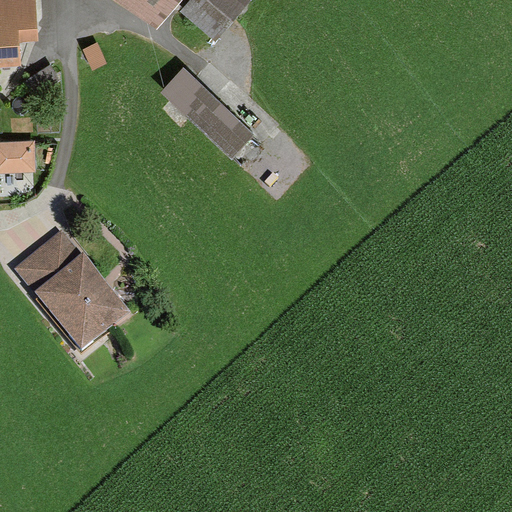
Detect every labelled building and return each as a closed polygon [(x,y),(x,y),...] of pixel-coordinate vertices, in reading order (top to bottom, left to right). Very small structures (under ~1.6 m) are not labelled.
[(0,0),(0,67),(21,66),(20,44),(39,43),(35,0),(0,0)] [(122,0),(158,30),(182,0),(122,0)] [(251,0),(189,0),(180,12),(217,42),(252,0),(251,0)] [(184,68),(161,92),(230,158),(253,133),(184,68)] [(0,169),(39,168),(37,135),(0,136),(0,169)] [(14,269),(81,352),(130,312),(63,229),(14,269)]
